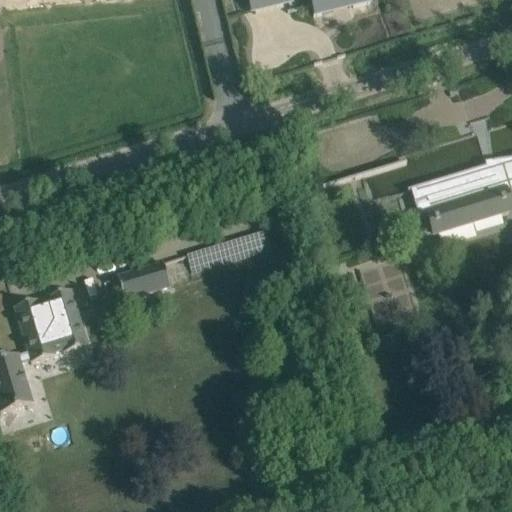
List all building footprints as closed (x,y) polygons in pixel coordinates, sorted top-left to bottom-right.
[(267,0),(272,16),(307,7),(304,0),(267,0)] [(321,0),(326,19),(380,5),(379,0),(321,0)] [(418,221),(430,217),(436,235),(435,236),(436,237),(511,213),(511,160),(511,161),(493,163),(494,165),(495,165),(496,175),(489,177),(486,169),(407,193),(408,194),(410,194),(418,221)] [(162,264),(117,279),(125,302),(169,288),(162,264)] [(380,331),(414,320),(405,291),(371,302),(380,331)] [(38,303),(14,311),(28,356),(18,359),(18,358),(0,362),(0,416),(32,407),(20,367),(30,363),(31,366),(87,349),(71,293),(47,301),(47,304),(39,306),(38,303)]
